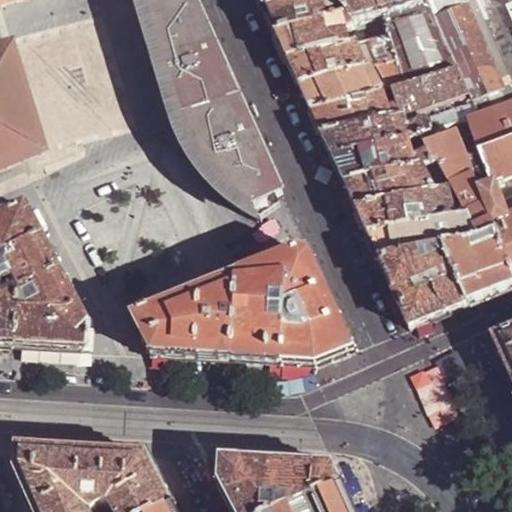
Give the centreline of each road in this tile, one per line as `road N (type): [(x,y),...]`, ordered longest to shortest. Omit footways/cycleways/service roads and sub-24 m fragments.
road 1 (residential): [(390,367),(226,0)]
road 2 (residential): [(294,408),(0,390)]
road 3 (residential): [(387,511),(368,452),(352,431),(294,408)]
road 4 (residential): [(511,316),(390,367)]
